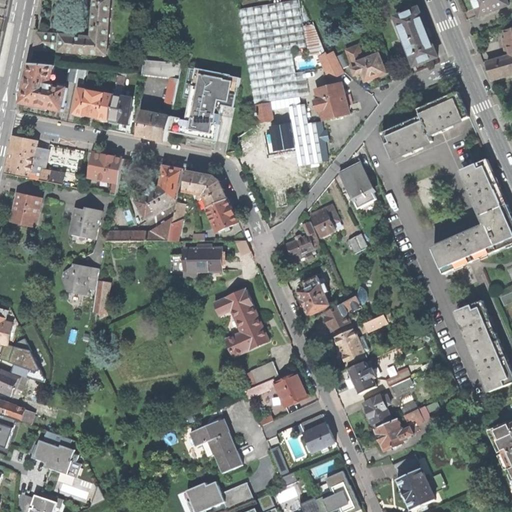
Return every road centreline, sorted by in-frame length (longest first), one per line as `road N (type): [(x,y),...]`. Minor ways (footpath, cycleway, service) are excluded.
road 1 (residential): [(264,249),(222,161),(2,120)]
road 2 (residential): [(264,249),(380,511)]
road 3 (residential): [(264,249),(394,95),(466,62)]
road 4 (tertiary): [(25,0),(2,120)]
